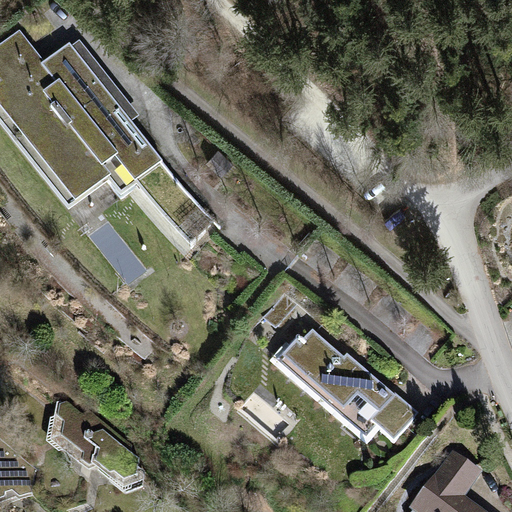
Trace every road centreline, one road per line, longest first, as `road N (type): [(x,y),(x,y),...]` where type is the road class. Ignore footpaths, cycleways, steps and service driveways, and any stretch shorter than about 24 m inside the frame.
road 1 (residential): [(81,0),(395,259)]
road 2 (track): [(193,0),(311,133),(401,189),(442,204),(511,170)]
road 3 (residential): [(309,276),(432,377),(454,385),(498,370)]
road 4 (residential): [(395,259),(498,370)]
